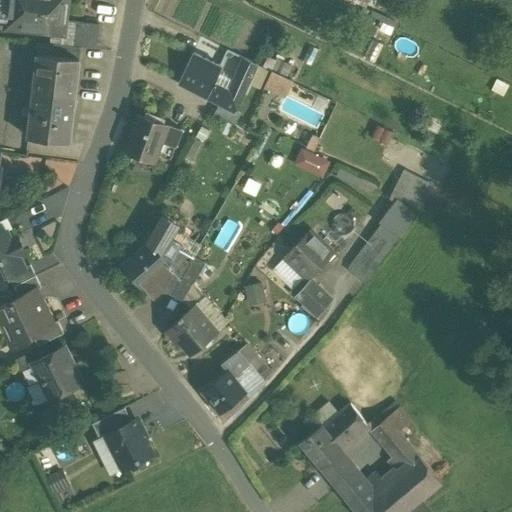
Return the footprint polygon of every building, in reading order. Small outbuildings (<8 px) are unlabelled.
[(66,0),(10,0),(8,27),(63,32),(66,0)] [(99,24),(77,22),(74,47),(82,48),(96,49),(99,24)] [(74,47),(56,45),(54,56),(80,59),(82,48),(74,47)] [(54,56),(39,54),(34,92),(76,97),(80,59),(54,56)] [(221,68),(194,54),(179,84),(206,98),(213,85),(221,68)] [(256,64),(243,58),(238,70),(251,77),(256,64)] [(238,70),(232,85),(244,91),(251,77),(238,70)] [(292,82),(272,72),(268,81),(288,91),(292,82)] [(241,98),(213,85),(206,98),(218,105),(234,113),(235,111),(241,98)] [(76,97),(34,92),(29,138),(70,143),(76,97)] [(234,113),(218,105),(213,116),(234,126),(240,114),(235,111),(234,113)] [(170,126),(138,115),(125,153),(156,164),(170,126)] [(170,126),(156,164),(168,168),(181,131),(170,126)] [(296,167),(322,178),(328,165),(302,153),(296,167)] [(338,165),(333,175),(371,193),(376,183),(338,165)] [(397,204),(416,218),(432,189),(404,175),(391,201),(397,204)] [(383,229),(399,242),(416,218),(397,204),(380,226),(383,229)] [(176,226),(163,218),(155,232),(168,239),(169,238),(176,226)] [(383,229),(349,272),(365,284),(399,242),(383,229)] [(7,231),(0,234),(0,280),(9,276),(25,268),(19,255),(24,252),(17,238),(11,240),(7,231)] [(332,252),(311,231),(284,258),(307,279),(332,252)] [(168,239),(155,232),(149,242),(159,254),(168,239)] [(182,246),(169,238),(168,239),(159,254),(170,267),(179,250),(180,250),(182,246)] [(149,242),(123,264),(133,276),(131,277),(140,288),(142,286),(144,289),(154,281),(158,286),(165,280),(173,270),(170,267),(159,254),(149,242)] [(180,250),(179,250),(170,267),(173,270),(165,280),(158,286),(172,296),(193,258),(180,250)] [(193,258),(172,296),(183,302),(204,265),(193,258)] [(25,268),(9,276),(14,286),(36,276),(30,265),(25,268)] [(36,276),(14,286),(20,297),(36,289),(36,290),(41,287),(36,276)] [(241,285),(247,305),(264,300),(259,280),(241,285)] [(312,280),(297,298),(318,317),(333,300),(312,280)] [(20,297),(0,307),(0,321),(5,331),(12,345),(32,335),(54,324),(53,323),(36,290),(36,289),(20,297)] [(217,332),(193,304),(178,317),(180,318),(165,331),(176,344),(180,341),(191,354),(217,332)] [(54,324),(32,335),(38,346),(64,333),(58,321),(53,323),(54,324)] [(65,346),(32,362),(41,380),(49,397),(50,399),(83,383),(65,346)] [(248,361),(237,348),(222,364),(227,370),(228,369),(232,374),(248,361)] [(227,370),(203,392),(220,413),(246,392),(232,374),(228,369),(227,370)] [(260,375),(253,381),(258,388),(266,382),(260,375)] [(41,380),(28,386),(36,403),(49,397),(41,380)] [(83,383),(50,399),(57,412),(90,396),(83,383)] [(396,402),(368,425),(369,426),(371,425),(374,429),(388,417),(400,407),(396,402)] [(351,403),(324,426),(322,423),(300,442),(320,466),(338,451),(369,426),(368,425),(351,403)] [(451,467),(400,407),(388,417),(420,457),(438,478),(451,467)] [(124,408),(92,423),(100,439),(106,436),(105,435),(131,422),(124,408)] [(388,417),(374,429),(397,457),(407,468),(420,457),(388,417)] [(131,422),(105,435),(106,436),(122,468),(153,453),(136,420),(131,422)] [(388,511),(373,494),(338,451),(320,466),(358,511),(388,511)] [(399,474),(373,494),(388,511),(405,511),(419,500),(441,482),(438,478),(420,457),(407,468),(399,474)] [(407,468),(397,457),(390,463),(399,474),(407,468)] [(429,511),(419,500),(405,511),(429,511)]
